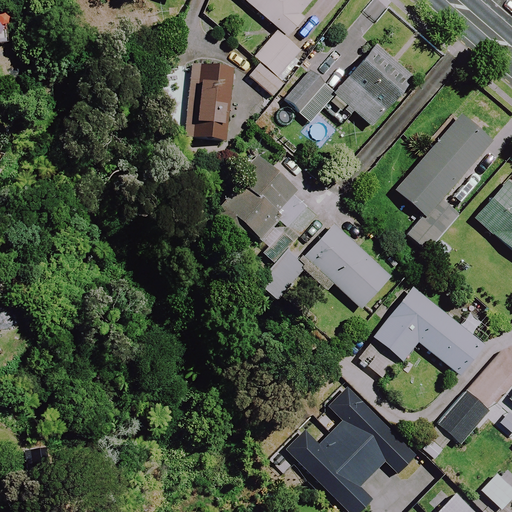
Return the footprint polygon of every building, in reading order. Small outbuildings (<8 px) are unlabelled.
[(239,0),(286,39),(301,21),(297,18),(311,0),(239,0)] [(303,58),(274,34),(252,60),(259,65),(248,79),(270,97),(303,58)] [(282,106),(308,128),(322,112),(340,128),(352,114),(368,129),(410,82),(372,48),(329,96),(321,88),(328,79),(316,68),(282,106)] [(230,71),(190,67),(183,139),(223,143),(230,71)] [(444,195),(449,199),(463,183),(458,178),(488,145),(459,119),(393,193),(422,218),(406,237),(425,254),(440,236),(430,227),(447,207),(439,200),(444,195)] [(274,222),(292,198),(250,166),(209,221),(236,242),(243,232),(258,243),(274,222)] [(511,254),(511,190),(502,182),(470,219),(511,254)] [(252,287),(272,305),(301,272),(324,292),(330,286),(358,311),(387,278),(330,227),(300,261),(286,249),(252,287)] [(481,348),(410,290),(370,340),(399,364),(415,344),(457,378),(481,348)] [(511,387),(503,399),(511,406),(511,387)] [(465,395),(426,439),(440,451),(450,440),(458,447),(487,414),(465,395)] [(413,454),(398,439),(388,449),(403,464),(413,454)]
